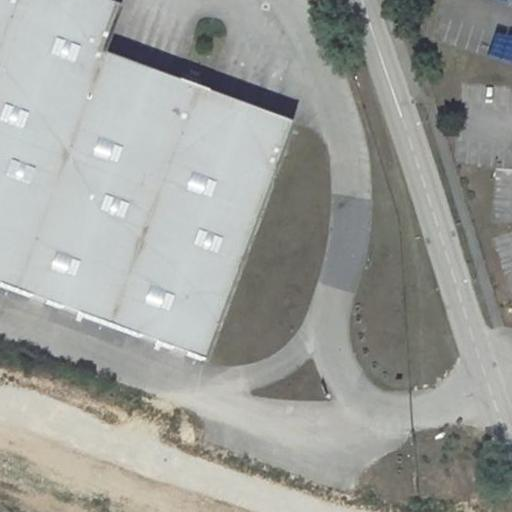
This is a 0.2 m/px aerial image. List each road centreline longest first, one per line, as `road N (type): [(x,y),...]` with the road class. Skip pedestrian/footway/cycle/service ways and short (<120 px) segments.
road 1 (unclassified): [(511,447),(361,0)]
road 2 (unclassified): [(318,511),(0,406)]
